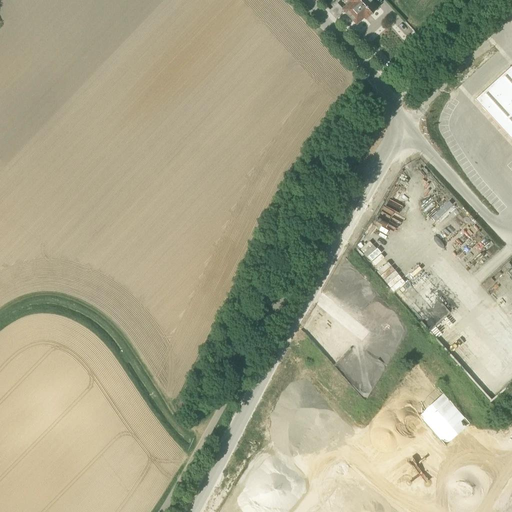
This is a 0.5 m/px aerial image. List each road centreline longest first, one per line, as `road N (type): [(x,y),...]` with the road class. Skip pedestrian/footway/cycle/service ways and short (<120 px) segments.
road 1 (unknown): [(442,511),(424,480),(389,458),(353,475),(315,511)]
road 2 (unclassified): [(392,106),(305,0)]
